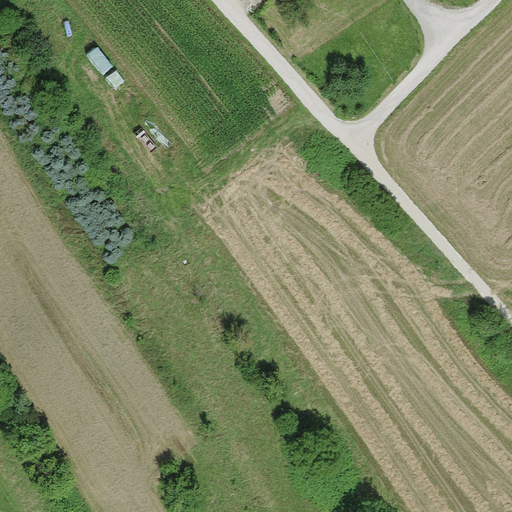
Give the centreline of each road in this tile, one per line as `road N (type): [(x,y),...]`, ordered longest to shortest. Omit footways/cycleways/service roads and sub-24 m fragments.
road 1 (track): [(511,318),(224,0)]
road 2 (track): [(489,0),(352,140)]
